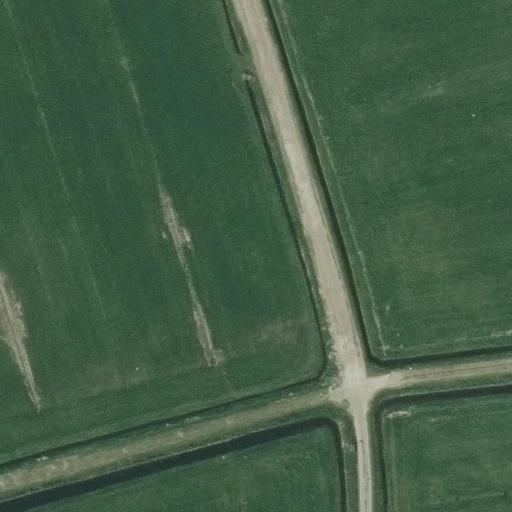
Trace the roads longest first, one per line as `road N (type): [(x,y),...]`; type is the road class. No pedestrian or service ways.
road 1 (track): [(356,388),(245,0)]
road 2 (track): [(356,388),(0,485)]
road 3 (track): [(356,388),(511,365)]
road 4 (unclassified): [(364,511),(356,388)]
